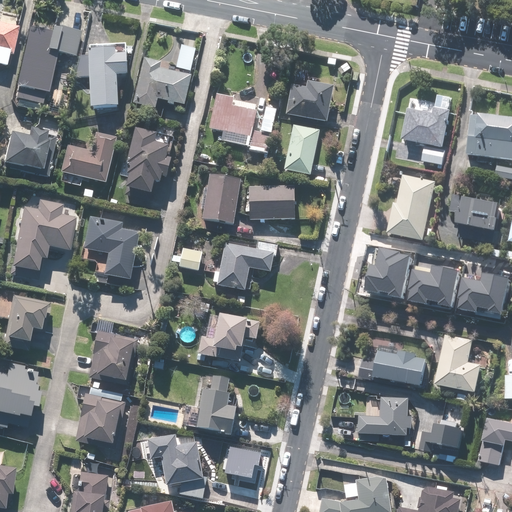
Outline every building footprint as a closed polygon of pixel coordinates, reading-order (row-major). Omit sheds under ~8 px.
[(16,29),(0,26),(0,68),(5,69),(8,54),(12,55),(16,29)] [(57,33),(26,27),(14,90),(16,91),(14,101),(16,101),(14,109),(37,114),(38,107),(40,107),(42,97),(46,97),(54,56),(73,59),(78,34),(57,30),(57,33)] [(78,77),(88,77),(89,112),(117,111),(116,79),(126,79),(125,46),(87,48),(88,57),(77,58),(78,77)] [(195,51),(180,48),(176,70),(191,72),(195,51)] [(161,64),(144,60),(133,106),(154,111),(156,101),(184,108),(190,81),(174,77),(174,74),(159,71),(161,64)] [(333,90),(307,85),(305,92),(291,89),(286,118),(327,126),(333,90)] [(230,109),(232,101),(216,97),(209,131),(251,140),(256,114),(230,109)] [(402,142),(427,147),(423,164),(444,168),(447,151),(444,150),(451,113),(435,110),(433,116),(408,111),(402,142)] [(511,119),(471,117),(468,158),(511,160),(511,119)] [(318,131),(292,127),(284,172),(310,176),(318,131)] [(26,139),(7,136),(2,168),(39,175),(45,145),(41,145),(43,135),(27,132),(26,139)] [(156,135),(135,132),(126,191),(152,195),(154,185),(160,186),(161,179),(167,180),(170,161),(167,161),(169,149),(154,147),(156,135)] [(105,185),(115,139),(95,135),(91,153),(67,148),(61,176),(105,185)] [(511,168),(496,167),(494,179),(511,181),(511,168)] [(435,182),(399,176),(389,237),(425,243),(435,182)] [(202,222),(207,222),(206,231),(217,233),(218,224),(233,226),(239,182),(208,177),(202,222)] [(293,188),(248,189),(249,222),(294,221),(293,188)] [(502,207),(454,198),(451,213),(459,215),(457,227),(462,228),(459,240),(502,248),(505,235),(496,234),(502,207)] [(37,211),(22,208),(8,277),(35,283),(39,261),(43,262),(45,249),(68,254),(75,219),(60,216),(62,206),(39,202),(37,211)] [(122,225),(90,218),(80,261),(97,265),(95,274),(104,276),(104,278),(129,284),(140,236),(120,232),(122,225)] [(212,285),(217,286),(217,288),(245,293),(249,270),(270,273),(272,256),(275,256),(277,246),(258,243),(257,251),(223,246),(220,267),(217,267),(216,274),(214,274),(212,285)] [(182,249),(181,258),(173,257),(172,262),(177,263),(176,266),(180,267),(180,270),(199,272),(202,252),(182,249)] [(393,297),(406,299),(414,255),(383,249),(380,267),(375,266),(370,293),(383,295),(384,293),(393,294),(393,297)] [(442,304),(455,307),(462,271),(436,266),(434,273),(416,270),(411,300),(431,304),(432,301),(442,303),(442,304)] [(468,277),(462,310),(480,313),(481,309),(491,310),(491,312),(504,314),(511,278),(485,273),(483,280),(468,277)] [(50,305),(11,297),(1,349),(24,354),(28,332),(37,334),(40,321),(41,322),(43,312),(48,313),(50,305)] [(258,322),(217,317),(215,330),(203,328),(199,359),(239,364),(243,340),(256,342),(258,322)] [(136,342),(97,334),(88,381),(127,389),(136,342)] [(473,341),(445,336),(436,387),(476,394),(481,366),(469,364),(473,341)] [(422,388),(427,361),(416,360),(417,356),(399,353),(399,357),(377,353),(375,366),(363,363),(360,381),(376,383),(376,380),(422,388)] [(34,379),(0,373),(0,431),(3,432),(4,426),(25,430),(28,407),(36,408),(39,394),(34,393),(35,388),(33,388),(34,379)] [(238,414),(234,413),(234,409),(226,408),(228,396),(225,396),(228,380),(204,376),(195,429),(230,435),(232,423),(236,424),(238,414)] [(125,404),(85,395),(75,444),(112,452),(121,410),(124,411),(125,404)] [(357,418),(356,435),(405,438),(406,431),(410,431),(411,418),(406,418),(407,401),(380,399),(380,401),(376,401),(376,398),(367,397),(365,419),(357,418)] [(511,425),(488,420),(479,463),(500,467),(505,442),(511,443),(511,425)] [(463,432),(435,427),(434,435),(423,433),(419,454),(432,456),(432,460),(447,463),(448,458),(453,459),(454,452),(459,453),(463,432)] [(165,486),(178,485),(179,497),(204,500),(206,481),(202,481),(199,444),(176,446),(176,438),(148,441),(150,459),(162,458),(165,486)] [(261,451),(231,446),(226,472),(254,477),(256,463),(259,464),(261,451)] [(102,511),(107,477),(97,476),(98,465),(85,464),(84,473),(82,473),(81,485),(87,486),(87,492),(80,491),(80,494),(72,493),(70,511),(102,511)] [(0,511),(2,511),(3,497),(10,498),(12,471),(0,470),(0,511)] [(389,511),(386,477),(354,480),(357,502),(339,504),(321,500),(318,511),(389,511)] [(457,511),(460,500),(452,499),(453,493),(427,488),(421,492),(420,499),(418,499),(416,509),(418,509),(417,511),(414,511),(397,509),(396,511),(457,511)]
